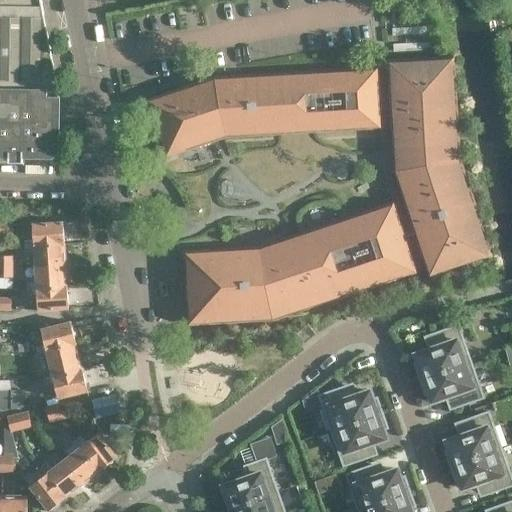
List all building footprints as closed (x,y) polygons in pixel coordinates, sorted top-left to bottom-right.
[(0,0),(0,88),(48,89),(43,6),(41,0),(0,0)] [(448,59),(396,61),(400,146),(452,144),(448,59)] [(171,95),(151,101),(168,153),(189,146),(190,149),(211,142),(210,140),(226,134),(328,128),(329,131),(351,130),(351,127),(354,127),(354,129),(376,128),(376,125),(379,125),(376,71),(323,74),(323,71),(300,72),(300,75),(298,75),(297,72),(275,74),(275,76),(272,77),(272,74),(250,75),(250,78),(216,80),(193,87),(192,85),(170,92),(171,95)] [(53,158),(61,152),(61,96),(48,96),(48,89),(0,88),(0,157),(10,158),(10,162),(23,162),(23,158),(53,158)] [(453,161),(404,177),(434,267),(483,251),(453,161)] [(240,251),(187,254),(191,322),(274,317),(414,270),(393,206),(342,222),(341,220),(320,227),(321,229),(261,249),(259,250),(259,247),(240,248),(240,251)] [(26,246),(33,246),(33,245),(64,244),(63,222),(32,223),(33,240),(26,241),(26,246)] [(14,223),(0,223),(0,235),(14,235),(14,223)] [(66,265),(64,244),(33,245),(33,246),(26,246),(27,251),(33,251),(34,267),(66,265)] [(0,266),(13,267),(14,256),(0,255),(0,266)] [(36,288),(67,286),(66,265),(34,267),(35,283),(29,284),(29,289),(36,288)] [(0,277),(13,277),(13,267),(0,266),(0,277)] [(68,309),(67,286),(36,288),(29,289),(29,294),(36,293),(37,310),(68,309)] [(0,309),(12,309),(12,298),(0,297),(0,309)] [(46,350),(47,353),(77,345),(70,321),(41,329),(45,346),(37,348),(38,353),(46,350)] [(304,343),(316,334),(308,324),(296,333),(304,343)] [(420,379),(472,361),(459,324),(434,333),(439,346),(416,354),(419,362),(414,363),(420,379)] [(82,368),(77,345),(47,353),(53,376),(82,368)] [(472,361),(420,379),(425,395),(430,393),(433,401),(455,393),(460,406),(484,397),(472,361)] [(62,398),(62,397),(88,391),(82,368),(53,376),(53,377),(45,379),(46,383),(54,381),(58,397),(62,398)] [(0,408),(3,411),(12,409),(12,389),(3,389),(3,379),(0,378),(0,408)] [(332,431),(383,413),(378,398),(373,399),(370,391),(348,399),(343,386),(319,395),(332,431)] [(57,404),(63,402),(62,398),(62,397),(58,397),(45,400),(46,406),(57,404)] [(57,404),(60,419),(71,417),(67,401),(63,402),(57,404)] [(50,422),(60,419),(57,404),(46,406),(50,422)] [(18,413),(22,429),(32,427),(28,411),(18,413)] [(450,466),(502,448),(489,411),(465,420),(469,433),(447,441),(449,449),(445,450),(450,466)] [(11,432),(13,431),(22,429),(18,413),(8,416),(11,432)] [(383,413),(332,431),(344,468),(369,459),(364,447),(387,439),(384,430),(389,429),(383,413)] [(281,415),(271,422),(277,440),(288,437),(281,415)] [(117,458),(99,433),(86,443),(81,436),(77,440),(81,447),(100,471),(117,458)] [(229,503),(231,508),(278,491),(267,458),(274,456),(268,438),(252,444),(257,461),(244,465),(248,477),(224,485),(230,502),(229,503)] [(83,484),(100,471),(81,447),(77,440),(72,443),(78,450),(64,460),(83,484)] [(511,475),(502,448),(450,466),(456,481),(460,480),(463,488),(486,480),(490,493),(511,485),(511,475)] [(3,472),(14,472),(14,456),(4,455),(3,472)] [(83,484),(64,460),(52,469),(46,463),(43,466),(48,473),(66,497),(83,484)] [(41,467),(39,465),(23,477),(30,486),(48,510),(66,497),(48,473),(43,466),(41,467)] [(359,510),(411,492),(406,476),(401,478),(398,470),(375,478),(371,465),(346,473),(359,510)] [(304,482),(297,485),(301,496),(308,494),(304,482)] [(285,511),(278,491),(231,508),(231,511),(285,511)] [(411,492),(359,510),(359,511),(412,511),(412,509),(416,507),(411,492)] [(2,497),(2,511),(27,511),(27,498),(2,497)] [(511,511),(511,500),(495,507),(497,511),(511,511)]
